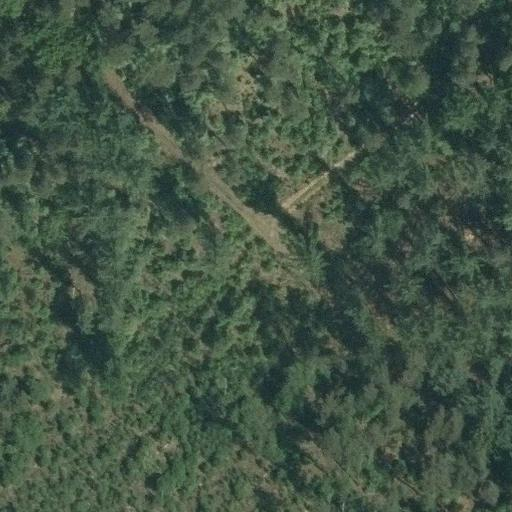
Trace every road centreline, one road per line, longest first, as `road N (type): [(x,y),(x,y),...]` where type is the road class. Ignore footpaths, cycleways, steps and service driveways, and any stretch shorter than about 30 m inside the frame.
road 1 (track): [(29,0),(511,484)]
road 2 (track): [(261,229),(511,33)]
